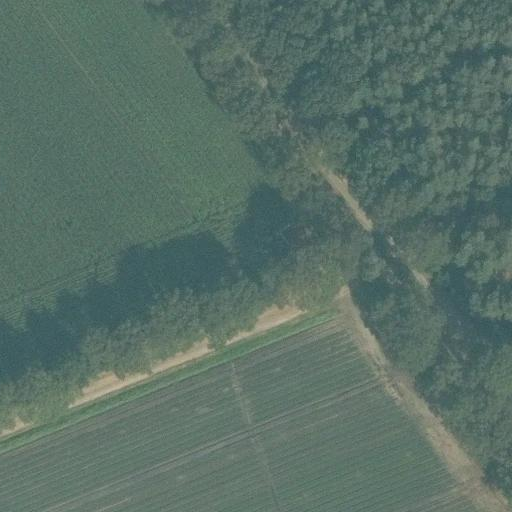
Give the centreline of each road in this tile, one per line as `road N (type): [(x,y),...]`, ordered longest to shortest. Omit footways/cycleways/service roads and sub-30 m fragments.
road 1 (track): [(177,0),(511,446)]
road 2 (track): [(395,253),(0,427)]
road 3 (track): [(395,253),(511,197)]
